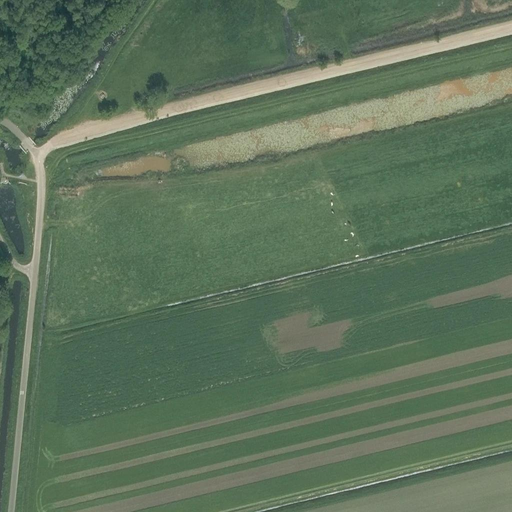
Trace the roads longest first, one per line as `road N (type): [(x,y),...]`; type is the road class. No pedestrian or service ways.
road 1 (track): [(511,26),(65,139)]
road 2 (unclassified): [(11,511),(42,196),(38,157)]
